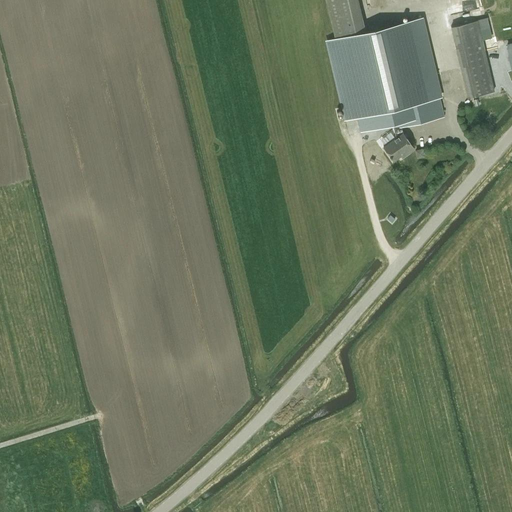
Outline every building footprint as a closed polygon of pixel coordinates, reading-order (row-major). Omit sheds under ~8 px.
[(364,31),(361,17),(357,0),(325,0),(335,39),(351,35),(355,34),(364,32),(365,32),(364,31)] [(345,120),(356,117),(360,131),(394,123),(395,127),(395,128),(401,127),(444,116),(421,18),(378,28),(372,30),(364,31),(365,32),(364,32),(355,34),(351,35),(335,39),(335,40),(326,42),(345,120)] [(450,27),(467,98),(494,91),(477,21),(450,27)] [(406,154),(413,149),(402,133),(401,127),(395,128),(393,129),(395,138),(383,147),(393,160),(404,152),(406,154)] [(424,154),(423,148),(416,149),(417,156),(424,154)]
